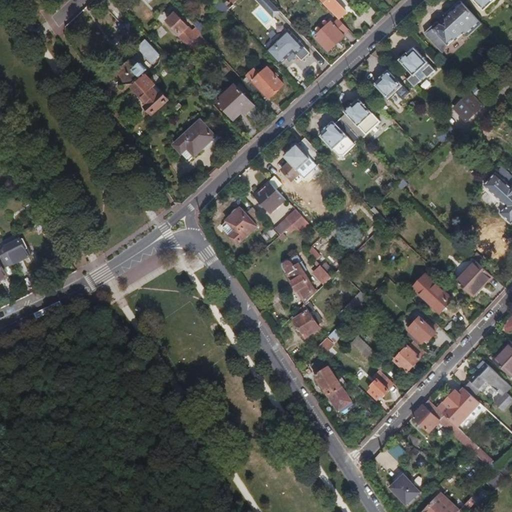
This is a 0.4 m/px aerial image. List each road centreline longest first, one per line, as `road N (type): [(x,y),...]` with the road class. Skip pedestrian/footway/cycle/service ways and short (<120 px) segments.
road 1 (secondary): [(416,0),(193,204)]
road 2 (residential): [(196,236),(347,468)]
road 3 (residential): [(511,296),(347,468)]
